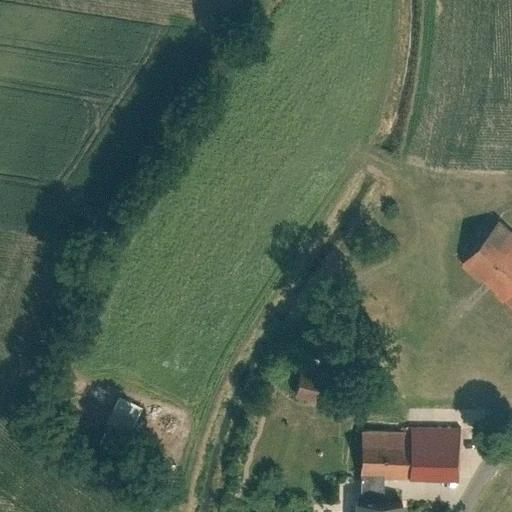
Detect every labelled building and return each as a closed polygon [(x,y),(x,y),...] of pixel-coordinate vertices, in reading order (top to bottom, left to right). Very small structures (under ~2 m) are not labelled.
[(511,225),(504,218),(468,258),(511,298),(511,225)] [(357,374),(307,361),(300,390),(350,403),(357,374)] [(125,442),(141,404),(116,394),(101,431),(125,442)] [(465,423),(413,422),(413,428),(412,473),(464,474),(465,423)] [(366,472),(412,473),(413,428),(367,427),(366,472)] [(409,511),(409,496),(362,495),(361,511),(409,511)]
